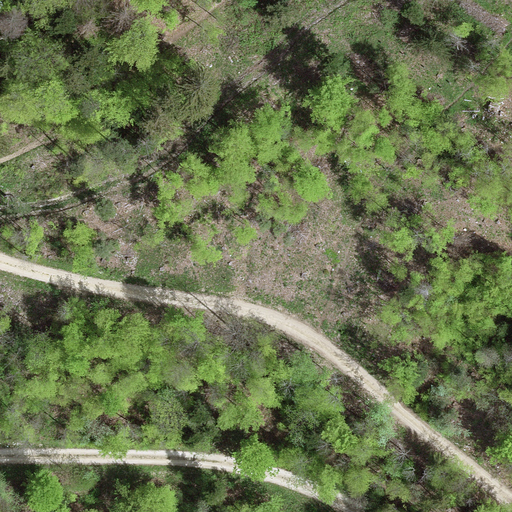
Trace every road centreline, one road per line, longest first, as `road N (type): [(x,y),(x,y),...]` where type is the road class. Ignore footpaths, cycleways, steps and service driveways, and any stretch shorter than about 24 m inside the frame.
road 1 (track): [(0,261),(244,310),(298,330),(511,504)]
road 2 (track): [(361,511),(320,488),(244,465),(0,459)]
